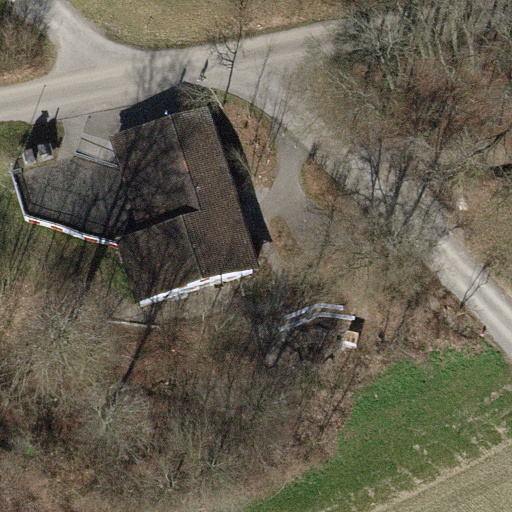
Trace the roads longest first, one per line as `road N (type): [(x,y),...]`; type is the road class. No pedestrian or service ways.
road 1 (track): [(308,127),(511,331)]
road 2 (track): [(123,81),(375,0)]
road 3 (track): [(123,81),(308,127)]
road 4 (track): [(0,105),(123,81)]
